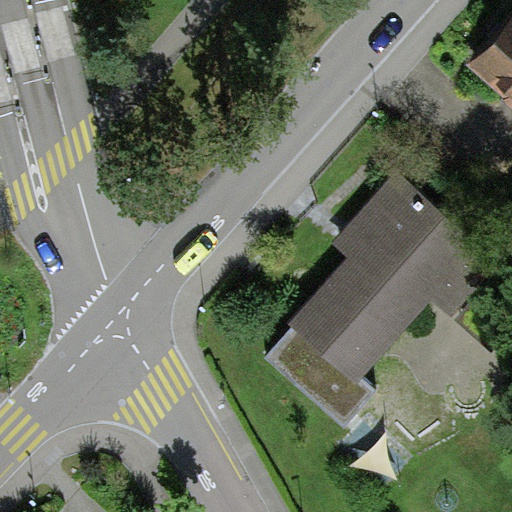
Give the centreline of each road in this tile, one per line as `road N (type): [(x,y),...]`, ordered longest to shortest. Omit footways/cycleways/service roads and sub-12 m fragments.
road 1 (tertiary): [(115,322),(400,0)]
road 2 (residential): [(115,322),(230,511)]
road 3 (tertiary): [(0,449),(115,322)]
